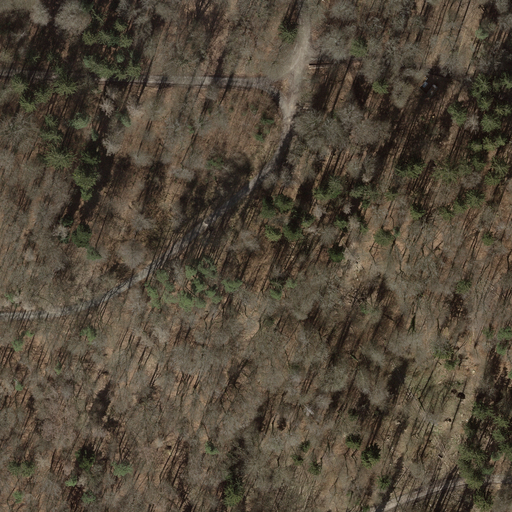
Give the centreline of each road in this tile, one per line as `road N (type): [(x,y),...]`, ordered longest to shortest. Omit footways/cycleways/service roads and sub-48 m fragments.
road 1 (track): [(0,315),(59,311),(119,291),(254,182),(286,140),(302,58)]
road 2 (track): [(0,71),(266,81),(292,114)]
road 3 (track): [(511,101),(384,59),(302,58)]
road 4 (track): [(511,480),(453,480),(378,511)]
